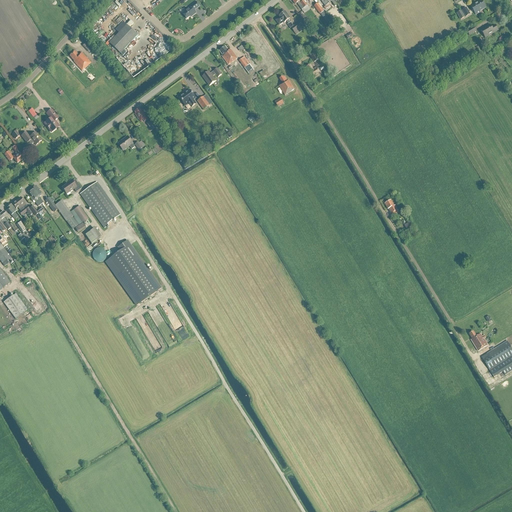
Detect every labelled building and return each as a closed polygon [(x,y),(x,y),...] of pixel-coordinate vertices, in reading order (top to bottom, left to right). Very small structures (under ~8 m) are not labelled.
[(292,0),(293,1),(293,2),(295,5),(297,4),(301,10),(305,14),(310,10),(307,6),(303,1),(302,2),(300,1),(301,0),(300,0),(292,0)] [(320,0),(325,7),(324,8),(325,10),(331,6),(329,4),(332,2),(335,6),(337,5),(333,0),(320,0)] [(479,12),(485,8),(481,1),(471,7),(476,15),(480,13),(479,12)] [(196,14),(194,11),(199,7),(195,2),(188,8),(189,9),(183,14),(187,20),(192,15),(193,16),(196,14)] [(329,26),(329,25),(333,23),(324,12),(322,9),(323,9),(319,3),(318,4),(314,6),(320,15),(320,14),(322,17),(316,21),(323,30),(329,26)] [(470,15),(467,8),(462,11),(466,17),(470,15)] [(456,14),(460,21),(465,18),(461,11),(456,14)] [(284,23),(284,24),(286,22),(288,24),(291,22),(289,20),(290,19),(285,13),(279,17),(280,18),(276,21),(280,26),(284,23)] [(121,54),(138,36),(130,29),(134,24),(131,21),(130,22),(129,22),(129,21),(127,18),(119,26),(123,30),(110,44),(121,54)] [(297,24),(291,28),(296,35),(303,30),(301,28),(303,26),(300,22),(298,24),(297,24)] [(348,39),(353,35),(346,25),(341,28),(348,39)] [(485,38),(498,31),(495,26),(492,28),(490,25),(480,31),(485,38)] [(467,32),(469,36),(476,32),(474,28),(467,32)] [(88,52),(93,48),(87,42),(83,46),(88,52)] [(225,47),(224,48),(219,51),(223,56),(222,57),(229,65),(237,59),(231,50),(228,52),(225,47)] [(74,63),(82,72),(91,64),(82,53),(79,56),(75,52),(70,57),(74,62),(74,63)] [(310,57),(314,63),(319,60),(315,54),(310,57)] [(455,60),(452,54),(447,58),(450,63),(455,60)] [(239,61),(245,68),(246,67),(250,64),(245,57),(239,61)] [(321,74),(317,68),(313,71),(310,66),(307,68),(307,69),(306,70),(312,79),(318,76),(321,74)] [(211,75),(209,72),(203,77),(209,87),(216,82),(213,77),(216,75),(218,78),(222,75),(217,69),(214,72),(211,75)] [(279,86),(285,96),(292,92),(294,90),(289,81),(287,81),(285,77),(284,78),(283,77),(280,79),(283,84),(279,86)] [(189,103),(191,108),(196,104),(193,100),(196,98),(190,91),(184,95),(185,96),(180,99),(185,106),(189,103)] [(197,102),(203,110),(210,106),(204,97),(197,102)] [(278,108),(284,104),(281,99),(275,102),(278,108)] [(31,108),(28,111),(33,117),(37,114),(31,108)] [(148,120),(146,118),(143,113),(142,114),(139,110),(135,113),(136,114),(135,115),(141,123),(142,122),(142,121),(143,121),(144,123),(148,120)] [(51,111),(47,114),(52,119),(45,124),(50,131),(50,133),(52,133),(53,132),(52,131),(58,127),(54,122),(57,119),(51,111)] [(152,120),(147,124),(152,131),(158,127),(155,124),(152,120)] [(15,140),(19,137),(16,132),(11,135),(15,140)] [(41,141),(35,133),(29,138),(26,133),(21,137),(27,144),(28,142),(30,144),(31,145),(32,144),(34,143),(36,146),(41,141)] [(127,138),(118,145),(123,151),(129,146),(132,150),(135,148),(127,138)] [(139,142),(135,145),(139,151),(143,148),(139,142)] [(19,153),(12,158),(8,152),(4,155),(9,162),(13,159),(17,164),(24,159),(19,153)] [(112,169),(119,175),(121,173),(114,166),(112,169)] [(68,183),(68,184),(62,189),(66,195),(74,190),(76,193),(81,189),(78,184),(75,186),(71,181),(68,183)] [(97,183),(80,195),(103,227),(120,216),(97,183)] [(36,187),(32,189),(36,194),(35,195),(37,197),(36,198),(37,199),(38,199),(42,204),(43,203),(39,198),(42,195),(36,187)] [(32,190),(28,193),(31,197),(29,198),(32,202),(34,202),(38,207),(42,204),(38,199),(37,199),(36,198),(37,197),(35,195),(36,194),(32,189),(32,190)] [(17,205),(19,207),(21,207),(26,213),(27,213),(28,215),(30,217),(33,214),(27,207),(26,206),(24,203),(20,198),(16,202),(17,204),(17,205)] [(49,199),(46,201),(50,207),(54,213),(57,210),(49,199)] [(62,201),(55,206),(68,224),(72,230),(78,226),(72,218),(73,217),(62,201)] [(391,201),(385,204),(388,209),(392,216),(399,212),(395,205),(394,206),(391,201)] [(16,210),(19,213),(22,217),(26,213),(21,207),(19,207),(17,205),(17,204),(16,202),(12,205),(16,210)] [(16,212),(11,206),(7,209),(8,210),(7,211),(11,216),(12,215),(15,219),(18,217),(15,213),(16,212)] [(77,215),(73,218),(78,225),(82,223),(88,219),(80,206),(73,210),(77,215)] [(35,216),(38,213),(36,211),(32,207),(29,209),(35,216)] [(0,214),(0,221),(7,231),(11,228),(7,223),(8,223),(4,218),(6,216),(3,212),(0,214)] [(17,225),(21,232),(22,231),(23,232),(25,231),(25,230),(26,229),(21,222),(17,225)] [(410,222),(404,225),(408,231),(413,229),(410,222)] [(13,223),(10,225),(15,232),(18,230),(13,223)] [(86,228),(83,223),(75,228),(78,233),(86,228)] [(101,237),(95,228),(90,232),(85,235),(91,244),(101,237)] [(121,252),(106,263),(137,306),(161,289),(128,242),(118,249),(121,252)] [(12,261),(0,244),(0,261),(4,267),(12,261)] [(105,261),(105,248),(93,248),(93,261),(105,261)] [(0,290),(10,283),(0,268),(0,290)] [(13,295),(4,303),(15,319),(25,311),(13,295)] [(471,340),(477,352),(487,346),(480,334),(477,337),(473,331),(469,334),(472,339),(471,340)] [(482,357),(494,378),(503,372),(505,375),(511,370),(511,349),(507,342),(482,357)]
